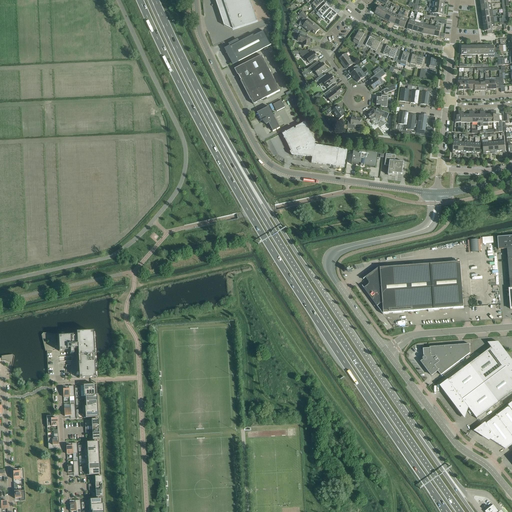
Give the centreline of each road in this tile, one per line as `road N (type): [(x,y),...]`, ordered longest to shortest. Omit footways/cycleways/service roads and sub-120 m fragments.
road 1 (trunk): [(139,0),(240,197),(447,511)]
road 2 (trunk): [(472,511),(297,255),(186,73)]
road 3 (trunk): [(461,511),(280,243),(186,73)]
road 4 (unclassified): [(0,281),(109,257),(141,233),(182,178),(183,141),(118,0)]
road 5 (tertiary): [(436,192),(272,166),(205,46),(195,0)]
road 6 (tertiary): [(386,351),(329,259),(426,228),(436,192)]
road 7 (tertiary): [(511,494),(458,445),(386,351)]
road 8 (unclassified): [(386,351),(417,333),(511,327)]
road 9 (residential): [(58,383),(65,511)]
